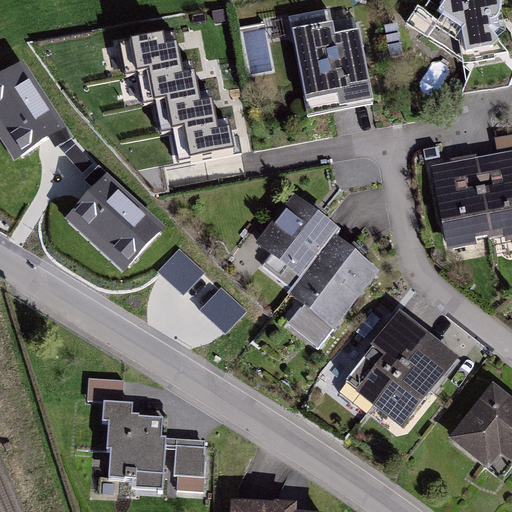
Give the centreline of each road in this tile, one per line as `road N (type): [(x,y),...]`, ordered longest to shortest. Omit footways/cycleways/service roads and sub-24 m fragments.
road 1 (residential): [(394,511),(0,260)]
road 2 (residential): [(391,143),(416,257),(448,301),(511,350)]
road 3 (unknown): [(391,143),(205,195)]
road 4 (unknown): [(391,143),(511,126)]
